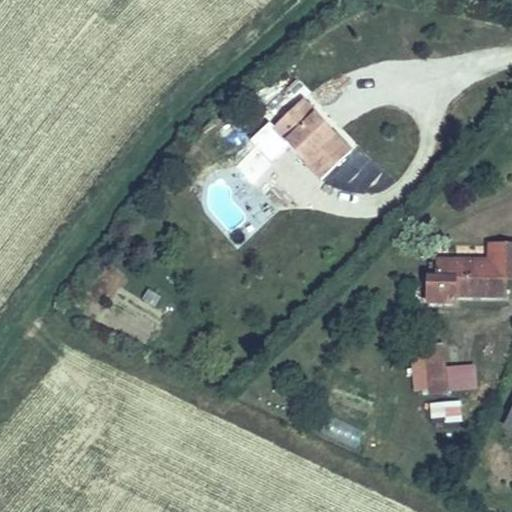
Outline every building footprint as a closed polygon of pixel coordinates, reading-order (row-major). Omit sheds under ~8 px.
[(350,149),(303,96),(273,123),(320,176),(350,149)] [(435,132),(450,150),(465,136),(450,119),(435,132)] [(258,152),(241,171),(251,180),(269,161),(258,152)] [(486,260),(438,261),(438,280),(429,280),(430,305),(456,305),(456,298),(503,297),(503,280),(511,279),(511,244),(486,245),(486,260)] [(474,363),(445,365),(443,349),(409,351),(412,393),(476,389),(474,363)] [(429,401),(431,421),(460,419),(458,399),(429,401)] [(511,409),(502,431),(511,435),(511,409)] [(355,449),(363,430),(323,413),(315,432),(355,449)]
